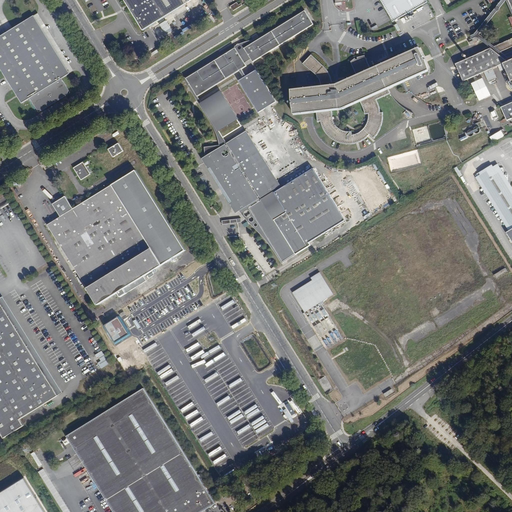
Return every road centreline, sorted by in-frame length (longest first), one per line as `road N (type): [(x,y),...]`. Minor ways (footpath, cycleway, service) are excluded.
road 1 (unclassified): [(124,93),(344,450)]
road 2 (tertiary): [(511,319),(344,450)]
road 3 (unclassified): [(124,93),(277,0)]
road 4 (unknown): [(158,99),(223,199),(224,211),(206,226)]
road 5 (unclassified): [(0,170),(124,93)]
road 6 (unknown): [(511,251),(469,178),(495,155),(511,172)]
road 7 (unknown): [(24,291),(49,288),(89,355),(74,371)]
